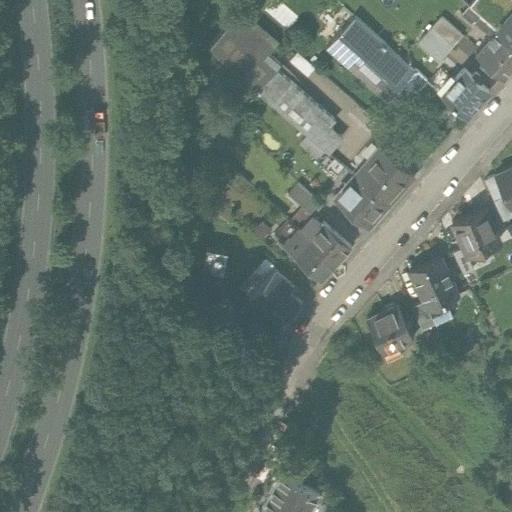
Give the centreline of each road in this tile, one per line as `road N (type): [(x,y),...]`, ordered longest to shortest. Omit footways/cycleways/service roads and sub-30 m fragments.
road 1 (primary): [(20,511),(64,363),(84,252),(90,159),(82,0)]
road 2 (residential): [(511,100),(314,328),(224,511)]
road 3 (primary): [(30,0),(37,56),(33,245),(0,409)]
